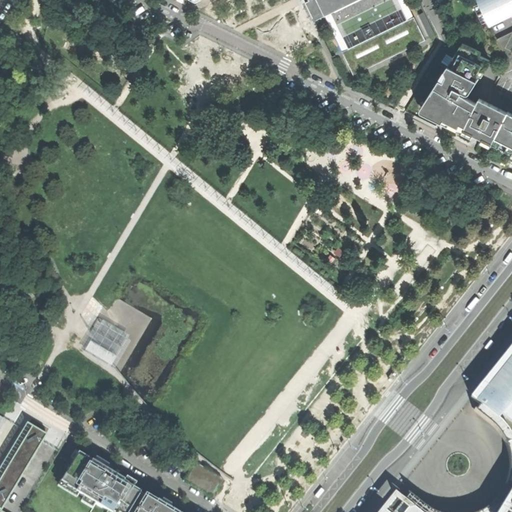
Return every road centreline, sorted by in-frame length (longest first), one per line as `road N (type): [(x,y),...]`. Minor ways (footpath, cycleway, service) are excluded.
road 1 (residential): [(511,183),(145,0)]
road 2 (tertiary): [(511,265),(317,511)]
road 3 (tertiary): [(345,511),(511,303)]
road 4 (residential): [(0,385),(215,511)]
